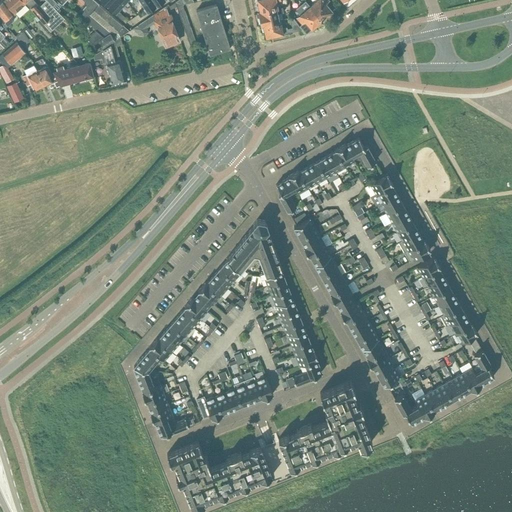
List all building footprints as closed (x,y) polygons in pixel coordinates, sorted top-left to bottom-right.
[(13,12),(14,12),(5,0),(1,0),(0,1),(0,21),(6,28),(17,17),(13,12)] [(15,13),(26,3),(23,0),(5,0),(14,12),(15,13)] [(63,19),(51,5),(46,0),(40,6),(34,0),(23,0),(26,3),(51,30),(63,19)] [(83,0),(86,2),(86,5),(83,9),(85,10),(81,16),(92,25),(102,35),(104,37),(109,32),(113,36),(122,26),(98,5),(99,4),(94,0),(83,0)] [(113,0),(108,7),(116,14),(125,23),(128,20),(125,17),(119,11),(129,0),(113,0)] [(157,7),(152,0),(138,0),(145,9),(138,14),(140,18),(147,13),(148,13),(157,7)] [(257,6),(258,13),(279,8),(277,0),(278,0),(257,0),(258,5),(257,6)] [(328,0),(317,0),(310,6),(322,20),(333,11),(326,3),(329,0),(328,0)] [(196,10),(204,35),(224,29),(216,4),(196,10)] [(322,20),(310,6),(296,18),(302,24),(305,21),(312,29),(322,20)] [(144,36),(148,32),(147,28),(156,21),(166,46),(180,40),(170,16),(165,7),(132,29),(139,35),(144,36)] [(258,13),(261,25),(279,21),(277,12),(281,13),(283,12),(282,8),(279,8),(258,13)] [(290,18),(293,32),(302,30),(293,17),(290,18)] [(36,23),(48,38),(52,35),(48,30),(40,20),(36,23)] [(279,21),(261,25),(263,32),(264,32),(266,38),(288,33),(287,27),(283,28),(281,20),(279,21)] [(0,39),(6,46),(6,45),(6,46),(10,43),(4,37),(5,36),(2,32),(0,30),(0,25),(1,25),(0,24),(0,39)] [(27,34),(30,38),(35,34),(29,27),(24,31),(27,34)] [(224,29),(204,35),(210,55),(230,49),(224,29)] [(95,30),(86,40),(91,46),(97,41),(100,40),(103,37),(95,30)] [(103,37),(100,40),(102,49),(113,41),(115,40),(113,36),(109,32),(104,37),(103,37)] [(24,33),(17,37),(20,43),(27,39),(24,33)] [(112,84),(126,80),(119,55),(117,56),(113,41),(102,49),(112,84)] [(0,56),(0,60),(6,69),(26,52),(17,42),(0,56)] [(76,57),(77,63),(82,62),(81,56),(83,55),(81,46),(71,49),(73,58),(76,57)] [(38,69),(37,69),(43,84),(54,79),(47,64),(47,65),(45,61),(36,65),(38,69)] [(56,77),(60,86),(93,77),(90,62),(64,69),(63,65),(56,67),(57,71),(54,71),(56,77)] [(43,84),(37,69),(34,64),(24,69),(27,74),(23,76),(27,86),(32,84),(34,89),(43,84)] [(0,67),(0,70),(7,83),(11,80),(3,66),(0,67)] [(16,81),(6,85),(14,102),(24,97),(16,81)] [(345,144),(355,161),(352,155),(359,151),(367,166),(376,161),(367,145),(364,147),(359,137),(346,145),(345,143),(345,144)] [(345,144),(335,149),(345,166),(355,161),(345,144)] [(336,172),(345,166),(335,149),(336,150),(327,155),(336,172)] [(317,161),(327,177),(336,172),(327,155),(317,161)] [(317,182),(327,177),(317,161),(308,166),(317,182)] [(308,187),(317,182),(308,166),(299,171),(298,170),(308,187)] [(298,193),(308,187),(298,170),(288,176),(298,193)] [(370,183),(375,193),(393,184),(387,174),(370,183)] [(288,211),(296,206),(288,192),(295,188),(298,193),(288,176),(289,177),(276,184),(282,194),(279,195),(288,211)] [(393,184),(375,193),(381,203),(397,194),(392,185),(393,184)] [(381,203),(386,212),(402,203),(397,194),(381,203)] [(402,203),(386,212),(391,221),(407,212),(402,203)] [(407,212),(391,221),(396,231),(413,222),(407,212)] [(294,227),(299,236),(315,227),(310,217),(303,221),(297,224),(294,227)] [(226,258),(227,259),(241,271),(243,272),(247,268),(242,265),(252,253),(258,253),(265,271),(260,272),(261,275),(263,275),(281,268),(282,268),(270,236),(265,238),(264,233),(268,228),(265,220),(257,219),(252,225),(253,226),(226,258)] [(419,231),(413,222),(396,231),(402,240),(419,231)] [(315,227),(299,236),(304,245),(303,246),(321,237),(315,227)] [(402,240),(398,242),(404,252),(424,240),(419,231),(402,240)] [(321,237),(303,246),(309,256),(326,246),(321,237)] [(404,252),(409,262),(430,250),(424,240),(404,252)] [(326,246),(309,256),(310,256),(315,265),(331,255),(326,246)] [(331,255),(315,265),(320,274),(337,265),(331,255)] [(353,256),(347,259),(350,264),(356,261),(353,256)] [(417,267),(423,277),(439,268),(440,267),(434,257),(417,267)] [(234,279),(241,271),(227,259),(220,267),(234,279)] [(337,265),(320,274),(326,283),(342,274),(337,265)] [(227,287),(234,279),(220,267),(213,275),(227,287)] [(263,275),(267,285),(285,278),(281,268),(263,275)] [(439,268),(423,277),(428,286),(444,277),(439,268)] [(342,274),(326,283),(331,292),(330,293),(347,283),(342,274)] [(220,295),(227,287),(213,275),(207,283),(220,295)] [(428,286),(433,295),(449,286),(444,277),(428,286)] [(267,285),(271,295),(289,288),(285,278),(267,285)] [(198,291),(211,303),(213,304),(220,295),(207,283),(206,282),(198,291)] [(347,283),(330,293),(336,303),(353,293),(347,283)] [(449,286),(433,295),(439,306),(455,296),(449,286)] [(271,295),(275,305),(293,298),(289,288),(271,295)] [(460,305),(455,296),(439,306),(444,314),(460,305)] [(207,310),(206,309),(192,297),(185,306),(186,307),(200,319),(207,310)] [(297,308),(293,298),(275,305),(279,315),(297,308)] [(345,320),(363,311),(357,301),(340,310),(345,320)] [(444,314),(440,316),(446,326),(449,324),(465,314),(460,305),(444,314)] [(193,327),(200,319),(186,307),(179,315),(193,327)] [(300,318),(297,308),(279,315),(283,325),(300,318)] [(347,320),(352,329),(368,320),(363,311),(345,320),(345,321),(347,320)] [(471,324),(465,314),(449,324),(455,333),(471,324)] [(186,335),(193,327),(179,315),(172,323),(186,335)] [(304,328),(300,318),(283,325),(287,335),(304,328)] [(352,329),(357,338),(373,329),(368,320),(352,329)] [(179,343),(186,335),(172,323),(165,331),(179,343)] [(468,338),(473,335),(477,333),(472,323),(471,324),(455,333),(460,343),(468,338)] [(308,338),(304,328),(287,335),(291,345),(308,338)] [(362,348),(378,339),(373,329),(357,338),(362,348)] [(172,351),(179,343),(165,331),(158,339),(172,351)] [(473,335),(468,338),(471,344),(477,341),(473,335)] [(149,347),(150,348),(164,360),(172,351),(158,339),(157,338),(149,347)] [(312,348),(308,338),(291,345),(295,355),(312,348)] [(366,357),(366,358),(384,348),(378,339),(362,348),(367,357),(366,357)] [(317,359),(318,358),(313,347),(312,348),(295,355),(299,366),(305,363),(317,359)] [(160,364),(164,360),(150,348),(134,366),(134,367),(148,370),(148,369),(156,360),(160,364)] [(384,348),(366,358),(372,367),(389,358),(384,348)] [(472,367),(482,384),(481,383),(494,376),(488,366),(491,365),(482,349),(474,354),(482,369),(475,372),(472,367)] [(182,367),(185,363),(183,361),(180,358),(177,362),(182,367)] [(389,358),(372,367),(372,368),(373,367),(378,376),(394,367),(389,358)] [(292,377),(296,386),(313,379),(312,376),(322,372),(317,359),(305,363),(308,371),(292,377)] [(148,370),(134,367),(143,390),(160,384),(158,379),(152,381),(148,370)] [(394,367),(378,376),(384,386),(400,377),(394,367)] [(462,373),(472,390),(482,384),(472,367),(462,373)] [(225,371),(218,373),(219,376),(220,378),(221,381),(228,378),(226,370),(225,371)] [(453,378),(462,394),(471,389),(472,390),(462,373),(453,378)] [(266,375),(254,380),(261,397),(262,398),(273,394),(266,375)] [(443,383),(453,399),(462,394),(453,378),(443,383)] [(324,407),(329,420),(312,427),(297,433),(289,436),(288,435),(278,439),(270,442),(260,446),(250,450),(251,451),(242,455),(228,460),(210,467),(205,455),(203,456),(202,452),(202,451),(198,441),(167,453),(171,464),(174,463),(179,474),(176,475),(179,484),(182,482),(193,509),(193,511),(194,511),(360,446),(372,442),(360,411),(363,410),(360,402),(357,403),(352,392),(355,391),(351,380),(320,392),(324,403),(325,403),(326,407),(324,407)] [(254,380),(245,384),(252,401),(261,397),(254,380)] [(234,386),(242,405),(252,401),(245,384),(244,382),(234,386)] [(434,388),(443,405),(453,399),(443,383),(434,388)] [(146,402),(147,401),(165,395),(160,384),(143,390),(142,391),(146,402)] [(225,392),(232,409),(242,405),(235,388),(225,392)] [(434,388),(425,394),(435,411),(434,410),(443,405),(434,388)] [(215,396),(222,413),(232,409),(225,392),(215,396)] [(425,417),(415,399),(418,405),(411,409),(403,394),(394,399),(403,415),(406,413),(411,423),(424,415),(425,417)] [(425,394),(415,399),(425,417),(435,411),(425,394)] [(147,401),(151,410),(168,404),(165,395),(147,401)] [(204,400),(211,416),(212,418),(223,414),(222,413),(215,396),(204,400)] [(173,414),(168,404),(151,410),(150,411),(154,422),(155,421),(167,417),(173,414)] [(189,427),(189,426),(185,418),(170,424),(167,417),(155,421),(161,435),(171,431),(172,433),(189,427)]
